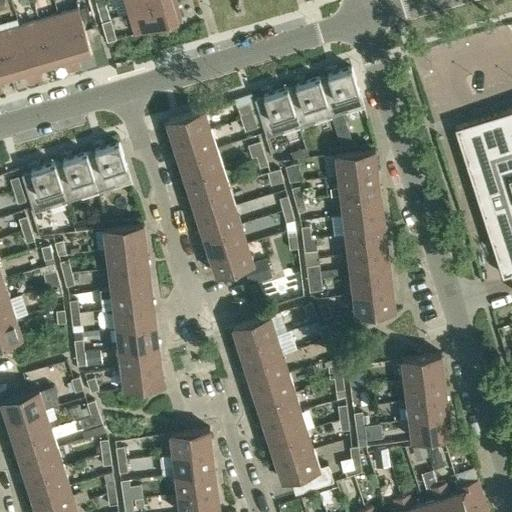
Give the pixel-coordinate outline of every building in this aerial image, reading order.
[(125,0),(129,14),(176,0),(125,0)] [(182,20),(176,0),(129,14),(135,33),(182,20)] [(79,7),(59,13),(75,69),(81,67),(79,59),(93,55),(79,7)] [(108,9),(99,12),(102,22),(111,19),(108,9)] [(59,13),(39,19),(53,66),(66,62),(68,70),(75,69),(59,13)] [(19,25),(36,80),(42,78),(40,70),(53,66),(39,19),(19,25)] [(112,20),(103,23),(106,33),(115,31),(112,20)] [(19,25),(0,30),(0,31),(14,78),(27,74),(29,82),(36,80),(19,25)] [(1,81),(14,78),(0,31),(0,90),(3,89),(1,81)] [(364,104),(354,72),(352,66),(328,74),(320,77),(332,114),(364,104)] [(320,76),(306,81),(296,84),(288,87),(300,125),(332,114),(320,77),(320,76)] [(288,87),(269,93),(264,94),(264,95),(255,98),(267,136),(300,125),(288,87)] [(241,117),(253,113),(250,102),(238,106),(241,117)] [(174,139),(212,126),(205,107),(167,119),(174,139)] [(511,107),(456,126),(503,274),(511,272),(511,273),(511,107)] [(253,113),(241,117),(245,130),(258,126),(253,113)] [(218,146),(212,126),(174,139),(180,158),(218,146)] [(348,129),(338,132),(342,146),(353,145),(348,129)] [(252,156),(257,155),(265,152),(261,140),(248,144),(252,156)] [(87,152),(99,190),(131,179),(127,165),(119,141),(95,149),(87,152)] [(224,165),(218,146),(180,158),(186,177),(224,165)] [(337,152),(339,172),(379,167),(376,147),(337,152)] [(99,190),(87,152),(87,151),(63,159),(55,162),(67,200),(99,190)] [(265,152),(257,155),(260,166),(268,164),(265,152)] [(298,161),(285,165),(290,181),(303,179),(298,161)] [(55,162),(41,166),(31,169),(32,170),(22,173),(34,211),(67,200),(55,162)] [(186,177),(192,196),(230,183),(224,165),(186,177)] [(381,187),(379,167),(339,172),(341,184),(330,186),(331,193),(342,192),(381,187)] [(280,168),(267,171),(271,184),(284,180),(280,168)] [(10,178),(14,191),(22,188),(18,175),(10,178)] [(236,203),(230,183),(192,196),(198,215),(236,203)] [(292,187),(295,198),(303,197),(300,185),(292,187)] [(342,192),(344,212),(384,207),(381,187),(342,192)] [(22,188),(14,191),(18,202),(25,200),(22,188)] [(283,209),(291,206),(286,188),(272,192),(276,205),(281,204),(283,209)] [(317,195),(303,197),(295,198),(299,211),(307,209),(307,208),(318,207),(317,200),(337,199),(337,195),(317,197),(317,195)] [(236,203),(198,215),(204,234),(242,222),(254,218),(251,210),(240,214),(236,203)] [(286,221),(287,228),(296,226),(295,219),(291,206),(283,209),(286,221)] [(386,227),(384,207),(344,212),(347,232),(386,227)] [(19,217),(23,230),(31,227),(27,214),(19,217)] [(85,219),(76,220),(77,230),(87,229),(85,219)] [(103,226),(106,246),(146,241),(143,221),(103,226)] [(248,241),(242,222),(204,234),(210,253),(248,241)] [(301,226),(303,238),(312,237),(310,224),(301,226)] [(296,226),(287,228),(290,248),(298,247),(296,226)] [(31,227),(23,230),(26,242),(35,239),(31,227)] [(386,227),(347,232),(349,252),(389,247),(386,227)] [(317,236),(312,237),(303,238),(306,258),(319,256),(317,236)] [(63,239),(55,242),(58,254),(67,253),(63,239)] [(148,261),(146,241),(106,246),(109,266),(148,261)] [(255,260),(248,241),(210,253),(217,273),(255,260)] [(42,247),(47,265),(54,263),(50,246),(42,247)] [(389,247),(349,252),(352,272),(391,267),(389,247)] [(319,256),(306,258),(308,277),(321,276),(319,256)] [(245,264),(251,282),(272,275),(266,257),(245,264)] [(63,273),(72,272),(68,258),(60,260),(63,273)] [(111,286),(151,281),(148,261),(109,266),(111,286)] [(47,285),(52,284),(59,282),(54,263),(47,265),(40,266),(42,273),(44,272),(47,285)] [(354,292),(394,287),(391,267),(352,272),(354,292)] [(75,283),(72,272),(63,273),(67,285),(75,283)] [(323,289),(321,276),(308,277),(310,291),(323,289)] [(5,278),(0,279),(0,300),(11,297),(5,278)] [(154,301),(151,281),(111,286),(114,306),(154,301)] [(61,294),(59,282),(52,284),(54,295),(61,294)] [(394,287),(354,292),(357,312),(396,307),(394,287)] [(0,321),(17,316),(11,297),(0,300),(0,321)] [(69,299),(71,312),(80,311),(78,298),(69,299)] [(156,322),(154,301),(114,306),(116,327),(156,322)] [(304,304),(308,317),(316,314),(312,301),(304,304)] [(327,302),(319,305),(324,317),(332,314),(327,302)] [(64,308),(56,309),(58,322),(66,322),(64,308)] [(81,324),(80,311),(71,312),(72,325),(81,324)] [(278,332),(272,312),(234,325),(240,344),(278,332)] [(0,342),(24,335),(17,316),(0,321),(0,342)] [(159,342),(156,322),(116,327),(119,347),(159,342)] [(323,338),(331,336),(328,324),(319,327),(323,338)] [(284,351),(278,332),(240,344),(246,363),(284,351)] [(335,348),(331,336),(323,338),(327,351),(335,348)] [(74,339),(76,351),(85,350),(83,338),(74,339)] [(161,362),(159,342),(119,347),(121,367),(161,362)] [(290,370),(287,360),(300,356),(297,347),(284,351),(246,363),(252,382),(290,370)] [(101,348),(85,350),(76,351),(77,365),(103,362),(101,348)] [(442,352),(426,354),(402,357),(405,377),(445,372),(442,352)] [(330,377),(334,377),(343,374),(342,363),(338,355),(324,360),(325,366),(328,365),(330,377)] [(161,362),(121,367),(124,387),(164,382),(161,362)] [(297,389),(290,370),(252,382),(258,402),(297,389)] [(349,372),(350,384),(359,383),(358,371),(349,372)] [(447,392),(445,372),(405,377),(407,397),(447,392)] [(346,396),(343,374),(334,377),(337,398),(346,396)] [(79,375),(71,378),(75,391),(83,388),(79,375)] [(94,376),(86,378),(91,391),(99,388),(94,376)] [(359,383),(350,384),(352,405),(362,404),(359,383)] [(40,387),(29,390),(2,399),(9,419),(47,407),(40,387)] [(297,389),(258,402),(265,421),(303,408),(297,389)] [(447,392),(407,397),(399,398),(400,407),(408,406),(410,417),(449,412),(447,392)] [(87,402),(90,413),(99,410),(95,399),(87,402)] [(338,404),(340,418),(348,415),(347,403),(338,404)] [(69,407),(73,419),(89,413),(87,406),(81,408),(79,404),(69,407)] [(53,426),(47,407),(9,419),(15,438),(53,426)] [(309,427),(303,408),(265,421),(271,440),(309,427)] [(99,410),(90,413),(79,417),(83,430),(103,423),(99,410)] [(354,412),(356,424),(364,423),(362,411),(354,412)] [(452,432),(449,412),(410,417),(412,437),(452,432)] [(350,428),(348,415),(340,418),(341,430),(350,428)] [(367,444),(364,423),(356,424),(359,445),(367,444)] [(320,424),(309,427),(271,440),(277,459),(315,447),(312,439),(323,435),(320,424)] [(59,445),(53,426),(15,438),(21,457),(59,445)] [(210,426),(181,430),(171,431),(173,452),(212,447),(210,426)] [(114,434),(118,459),(126,458),(139,456),(138,443),(126,445),(124,433),(114,434)] [(99,439),(101,453),(110,450),(108,438),(99,439)] [(424,442),(412,446),(416,459),(428,455),(424,442)] [(27,476),(65,464),(59,445),(21,457),(27,476)] [(441,455),(438,445),(428,448),(431,458),(441,455)] [(359,446),(350,447),(351,459),(360,458),(359,446)] [(386,446),(374,448),(376,461),(389,459),(386,446)] [(215,467),(212,447),(173,452),(176,472),(215,467)] [(315,447),(277,459),(283,479),(291,476),(297,492),(334,480),(329,464),(321,466),(315,447)] [(110,450),(101,453),(103,464),(112,463),(110,450)] [(128,470),(126,458),(118,459),(119,472),(128,470)] [(71,483),(65,464),(27,476),(33,495),(71,483)] [(217,487),(215,467),(176,472),(178,492),(217,487)] [(433,468),(421,472),(426,487),(432,485),(438,483),(433,468)] [(105,473),(107,493),(115,490),(113,471),(105,473)] [(124,499),(132,497),(143,496),(141,483),(131,484),(130,478),(121,479),(124,499)] [(457,484),(459,490),(460,489),(467,511),(488,511),(477,478),(457,484)] [(447,511),(467,511),(460,489),(459,490),(448,493),(444,481),(438,483),(447,511)] [(38,511),(47,511),(78,502),(71,483),(33,495),(38,511)] [(427,511),(447,511),(438,483),(432,485),(436,497),(424,501),(427,511)] [(338,484),(320,490),(326,511),(334,511),(330,499),(342,496),(338,484)] [(180,511),(182,511),(220,507),(217,487),(178,492),(180,511)] [(117,503),(115,490),(107,493),(109,504),(117,503)] [(427,511),(424,501),(412,505),(408,493),(402,495),(406,511),(427,511)] [(406,511),(402,495),(395,497),(399,509),(389,511),(406,511)] [(134,511),(132,497),(124,499),(125,511),(134,511)] [(143,497),(134,498),(136,506),(144,505),(143,497)] [(386,511),(383,501),(365,507),(366,511),(386,511)] [(80,511),(78,502),(47,511),(80,511)]
